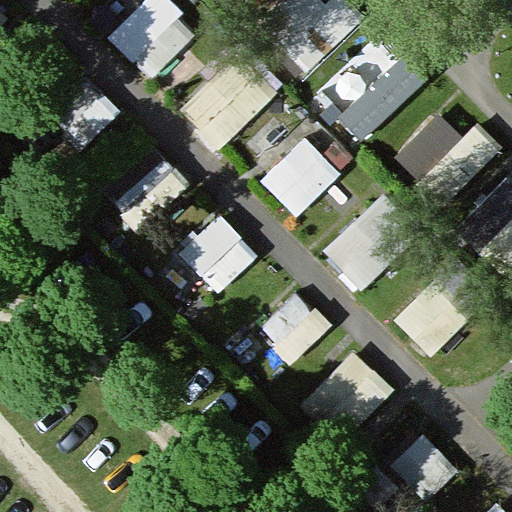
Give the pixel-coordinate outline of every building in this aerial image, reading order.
[(157,67),(197,26),(169,0),(137,0),(113,25),(157,67)] [(336,0),(279,0),(264,15),(311,62),(354,18),(336,0)] [(365,132),(431,69),(406,43),(340,105),(365,132)] [(256,44),(180,80),(204,131),(280,96),(256,44)] [(88,136),(118,96),(80,68),(51,108),(88,136)] [(446,102),(406,140),(453,190),(504,142),(476,113),(466,123),(446,102)] [(306,125),(262,168),(299,205),(343,162),(306,125)] [(508,216),(492,233),(511,251),(511,159),(481,192),(508,216)] [(221,283),(261,245),(221,204),(181,242),(221,283)] [(366,279),(401,241),(361,204),(326,242),(366,279)] [(435,272),(397,306),(433,345),(470,312),(435,272)] [(298,348),(331,313),(298,282),(265,318),(298,348)] [(349,423),(396,380),(359,339),(312,383),(349,423)] [(395,454),(433,486),(460,454),(421,423),(395,454)] [(480,511),(511,511),(511,503),(502,493),(480,511)]
